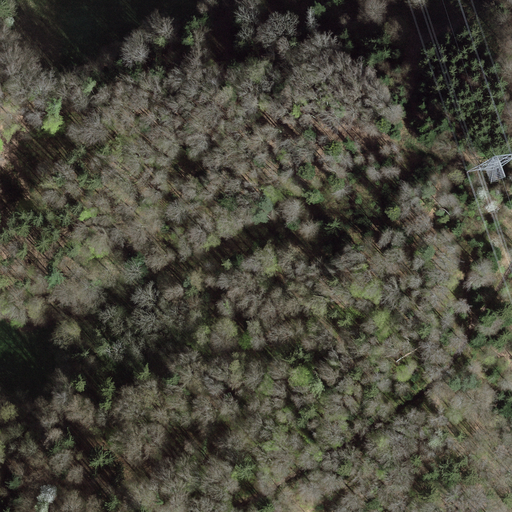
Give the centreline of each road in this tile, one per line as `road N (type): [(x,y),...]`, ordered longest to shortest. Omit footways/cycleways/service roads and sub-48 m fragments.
road 1 (track): [(511,194),(478,237),(470,321),(444,370),(403,405),(227,511)]
road 2 (track): [(511,158),(418,155),(166,104)]
